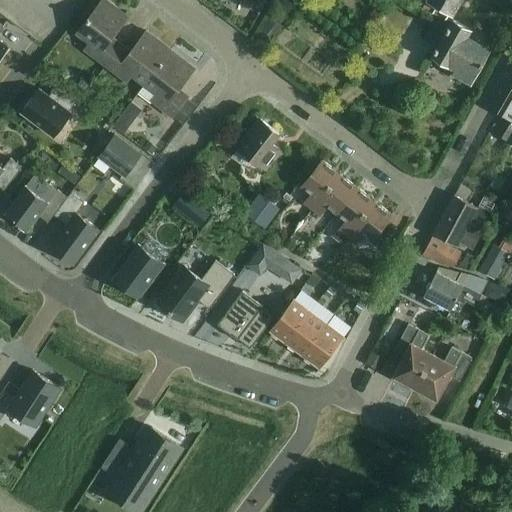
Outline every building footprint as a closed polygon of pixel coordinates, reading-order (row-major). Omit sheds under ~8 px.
[(106,66),(122,45),(113,37),(128,17),(106,0),(104,0),(82,30),(94,39),(86,50),(106,66)] [(259,0),(253,0),(249,8),(259,13),(265,3),(259,0)] [(445,18),(446,17),(450,11),(453,14),(461,0),(426,0),(421,9),(431,15),(433,11),(438,14),(445,18)] [(452,21),(446,17),(445,18),(438,14),(423,40),(436,47),(434,52),(432,56),(445,63),(443,67),(453,72),(452,73),(471,83),(474,77),(475,77),(486,57),(486,56),(489,50),(466,37),(470,30),(453,20),(452,21)] [(272,41),(282,27),(271,18),(260,32),(272,41)] [(148,80),(171,50),(147,31),(131,52),(122,45),(106,66),(127,82),(136,71),(148,80)] [(171,50),(148,80),(159,89),(151,99),(173,117),(189,97),(178,88),(194,68),(171,50)] [(84,90),(84,78),(70,78),(70,90),(84,90)] [(39,87),(21,111),(54,135),(72,111),(70,110),(78,99),(57,83),(49,94),(39,87)] [(511,142),(511,139),(511,89),(499,112),(511,120),(511,122),(502,139),(511,144),(511,143),(511,142)] [(123,134),(142,110),(131,102),(113,126),(123,134)] [(259,118),(237,148),(266,170),(281,151),(271,143),(279,134),(259,118)] [(116,134),(99,157),(124,176),(141,153),(116,134)] [(148,141),(143,148),(151,155),(152,154),(157,158),(159,154),(154,151),(157,147),(148,141)] [(5,170),(0,166),(0,186),(5,191),(24,167),(13,160),(5,170)] [(312,209),(340,174),(322,160),(302,186),(311,193),(303,203),(312,209)] [(63,164),(58,171),(75,184),(80,177),(63,164)] [(279,172),(263,193),(282,208),(299,187),(279,172)] [(337,213),(357,187),(340,174),(312,209),(320,216),(328,206),(337,213)] [(49,202),(26,185),(5,213),(28,230),(49,202)] [(346,236),(374,201),(357,187),(337,213),(345,220),(338,230),(346,236)] [(186,191),(175,206),(201,227),(213,212),(186,191)] [(67,224),(50,247),(74,265),(99,230),(75,212),(83,201),(71,192),(54,215),(67,224)] [(260,194),(244,214),(264,229),(279,209),(260,194)] [(458,243),(477,208),(454,195),(434,234),(457,246),(458,243)] [(374,201),(346,236),(355,243),(362,233),(371,240),(392,214),(374,201)] [(511,201),(503,216),(511,221),(511,218),(511,201)] [(477,208),(458,243),(471,250),(491,214),(478,207),(477,208)] [(432,237),(424,254),(439,262),(454,266),(460,252),(432,237)] [(383,242),(372,256),(381,264),(393,250),(383,242)] [(263,244),(247,265),(260,275),(277,253),(263,244)] [(139,245),(114,279),(138,297),(163,263),(139,245)] [(494,279),(509,253),(494,245),(479,271),(494,279)] [(467,253),(461,265),(470,270),(476,258),(467,253)] [(184,266),(157,302),(183,321),(198,300),(210,308),(235,274),(216,260),(201,279),(184,266)] [(288,261),(278,274),(292,283),(301,269),(288,261)] [(468,275),(463,285),(437,272),(425,295),(451,309),(456,300),(464,304),(466,300),(476,305),(477,303),(481,306),(486,297),(481,294),(488,281),(468,275)] [(311,273),(306,281),(314,286),(319,278),(312,273),(311,273)] [(342,275),(331,291),(344,299),(355,283),(342,275)] [(243,290),(217,324),(238,340),(239,339),(251,348),(275,315),(263,307),(263,306),(243,290)] [(269,331),(286,343),(310,311),(293,299),(269,331)] [(358,301),(353,310),(360,313),(363,308),(364,305),(358,301)] [(286,343),(303,356),(327,324),(310,311),(286,343)] [(481,322),(474,335),(487,341),(493,327),(481,322)] [(343,336),(327,324),(303,356),(320,368),(343,336)] [(417,387),(434,355),(422,349),(430,335),(409,324),(397,347),(408,353),(396,376),(399,378),(400,381),(411,386),(414,385),(417,387)] [(434,355),(417,387),(420,388),(421,392),(431,397),(435,396),(438,398),(450,375),(461,381),(473,358),(453,347),(445,361),(434,355)] [(379,371),(385,359),(371,352),(365,364),(379,371)] [(61,389),(32,370),(15,397),(5,391),(0,397),(0,419),(8,408),(36,426),(61,389)] [(181,446),(151,427),(141,442),(146,445),(141,452),(132,446),(132,447),(136,450),(115,482),(145,502),(181,446)] [(119,440),(101,467),(110,473),(127,445),(119,440)]
